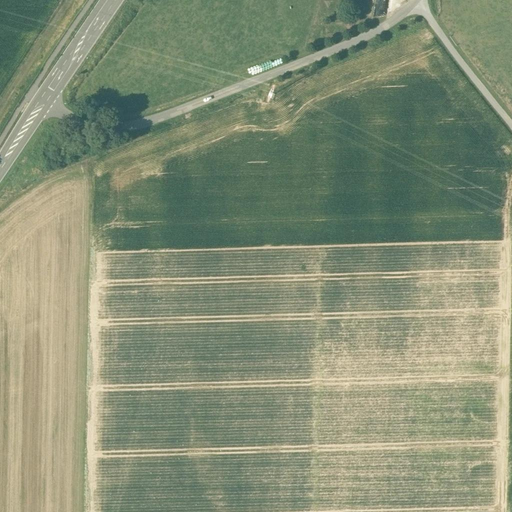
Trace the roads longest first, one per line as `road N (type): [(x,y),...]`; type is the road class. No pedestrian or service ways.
road 1 (unclassified): [(417,0),(390,24),(346,44),(148,121),(96,127),(44,101)]
road 2 (unclassified): [(511,121),(418,0)]
road 3 (track): [(69,0),(0,116)]
road 4 (secondary): [(44,101),(112,0)]
